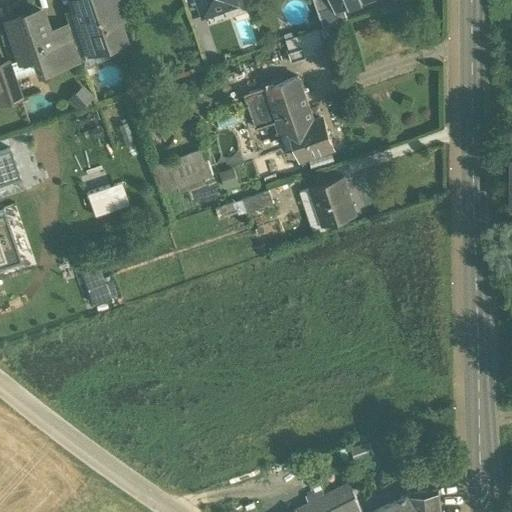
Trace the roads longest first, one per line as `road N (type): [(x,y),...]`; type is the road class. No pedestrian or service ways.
road 1 (secondary): [(491,511),(475,164),(477,0)]
road 2 (residential): [(0,378),(181,511)]
